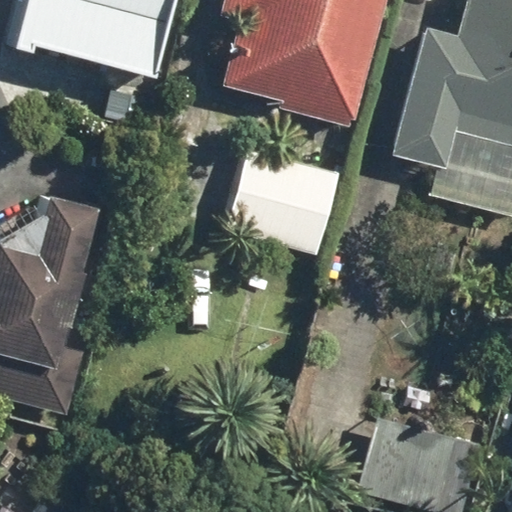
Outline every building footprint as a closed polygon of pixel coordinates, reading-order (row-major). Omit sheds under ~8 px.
[(20,0),(10,47),(156,81),(174,0),(20,0)] [(278,109),(353,128),(386,0),(223,0),(220,14),(237,18),(220,85),(280,101),(278,109)] [(511,0),(470,0),(460,40),(428,32),(396,158),(443,170),(436,199),(511,218),(511,0)] [(219,225),(313,250),(335,172),(241,146),(219,225)] [(0,393),(59,410),(77,346),(46,338),(67,262),(77,265),(95,203),(37,187),(32,205),(0,221),(0,393)] [(463,511),(481,435),(371,410),(351,497),(415,511),(463,511)] [(511,511),(511,450),(495,511),(511,511)]
